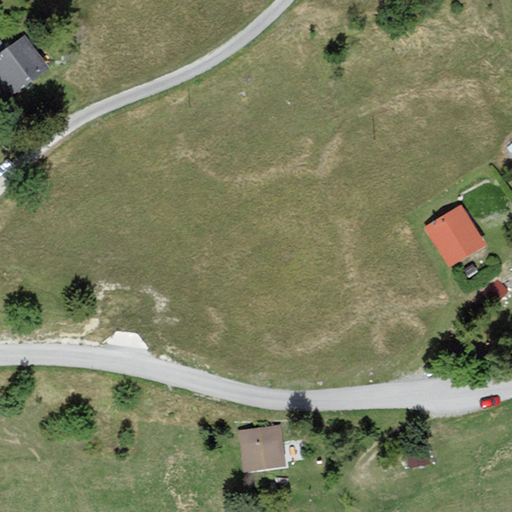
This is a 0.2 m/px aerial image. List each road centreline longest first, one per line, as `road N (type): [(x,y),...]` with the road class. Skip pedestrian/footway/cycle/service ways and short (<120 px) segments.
road 1 (unclassified): [(0,362),(109,364),(287,406),(511,389)]
road 2 (track): [(287,0),(227,57),(58,135),(0,191)]
